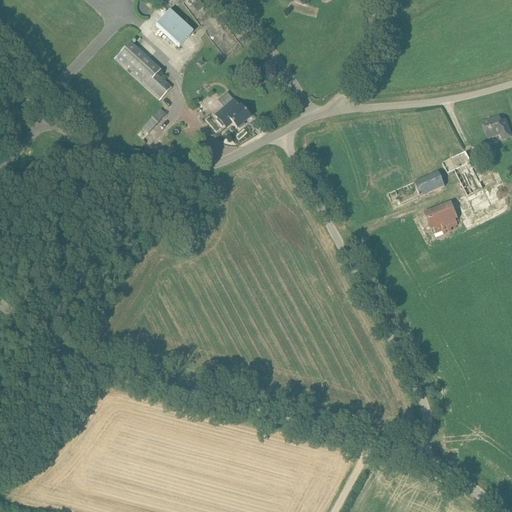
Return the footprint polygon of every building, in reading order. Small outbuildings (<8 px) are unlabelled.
[(156,27),(179,47),(192,32),(170,11),(156,27)] [(160,70),(130,43),(114,60),(159,101),(171,88),(156,75),(160,70)] [(219,121),(214,124),(220,131),(224,127),(226,129),(232,124),(237,129),(238,128),(240,129),(244,126),(243,124),(250,118),(246,113),(249,110),(244,104),(239,108),(227,93),(221,99),(218,102),(223,109),(215,116),(219,121)] [(166,115),(160,110),(142,130),(142,129),(137,135),(144,140),(148,135),(148,134),(166,115)] [(511,138),(509,130),(506,121),(501,122),(499,118),(482,124),(488,140),(501,135),(503,141),(511,138)] [(483,164),(479,157),(474,148),(442,165),(448,175),(454,171),(468,197),(495,183),(488,170),(476,177),(473,170),(483,164)] [(445,187),(442,181),(438,172),(388,195),(395,209),(445,187)] [(211,186),(202,187),(200,188),(202,195),(212,193),(211,186)] [(435,238),(461,227),(451,203),(417,216),(424,235),(432,232),(435,238)]
